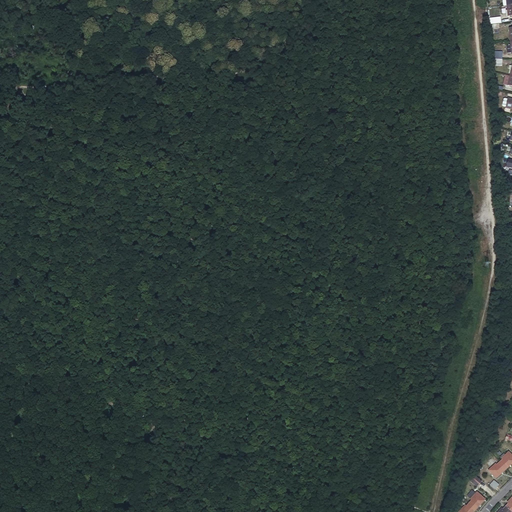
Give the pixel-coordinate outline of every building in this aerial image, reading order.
[(509,446),(503,440),(501,443),(506,449),(509,446)] [(500,462),(506,469),(511,463),(511,455),(509,452),(502,458),(503,459),(500,462)] [(496,478),(506,469),(500,462),(497,465),(496,463),(489,470),(496,478)] [(477,485),(481,478),(473,475),(470,481),(477,485)] [(471,500),(469,503),(475,510),(485,499),(477,492),(470,499),(471,500)] [(473,511),(475,510),(469,503),(466,506),(465,505),(459,511),(458,511),(473,511)]
